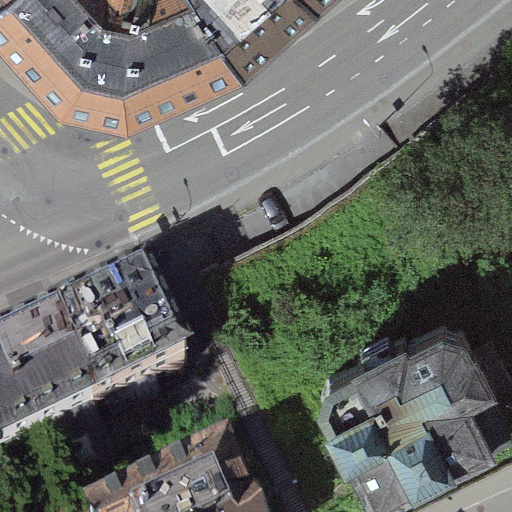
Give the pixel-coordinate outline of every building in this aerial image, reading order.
[(0,0),(0,22),(56,84),(121,99),(228,43),(193,0),(0,0)] [(193,0),(228,43),(283,0),(193,0)] [(148,271),(0,338),(0,452),(191,365),(148,271)] [(320,368),(315,391),(377,510),(511,440),(511,417),(485,365),(451,301),(320,368)] [(260,511),(235,457),(114,511),(260,511)]
